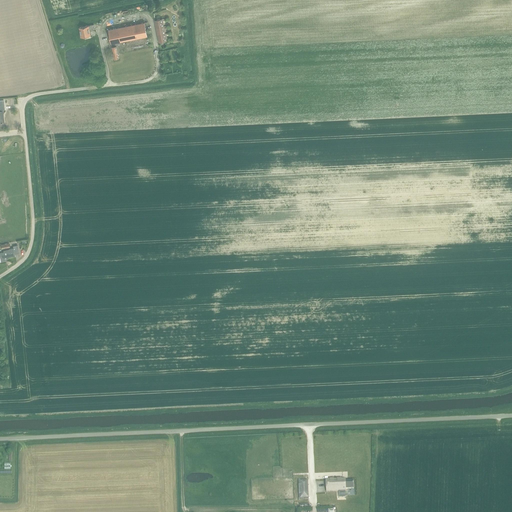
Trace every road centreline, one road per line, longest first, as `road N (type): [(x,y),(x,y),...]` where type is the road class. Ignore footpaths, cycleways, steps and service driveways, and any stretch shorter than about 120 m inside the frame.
road 1 (unclassified): [(0,439),(511,415)]
road 2 (unclassified): [(0,277),(29,251),(34,226),(26,98),(156,72),(148,8),(162,0)]
